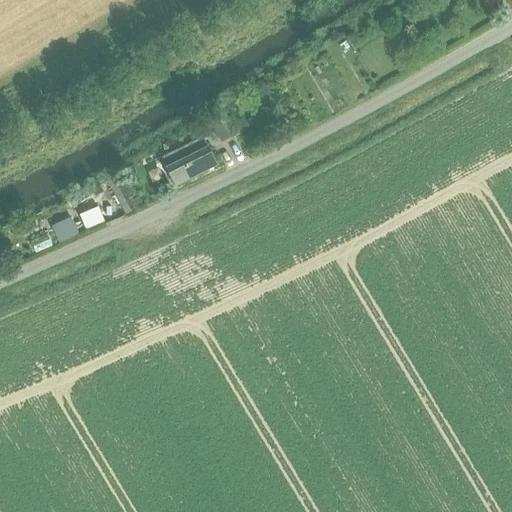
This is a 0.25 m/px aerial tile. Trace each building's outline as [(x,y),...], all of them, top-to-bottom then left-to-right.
[(345,41),(338,45),(343,54),(350,50),(345,41)] [(212,126),(221,144),(239,136),(230,117),(212,126)] [(279,118),(274,128),(285,134),(290,123),(279,118)] [(203,138),(177,151),(161,159),(175,187),(217,166),(203,138)] [(130,201),(135,211),(144,207),(139,197),(130,201)] [(98,208),(80,216),(86,230),(104,223),(98,208)] [(69,217),(50,226),(58,243),(77,234),(69,217)]
